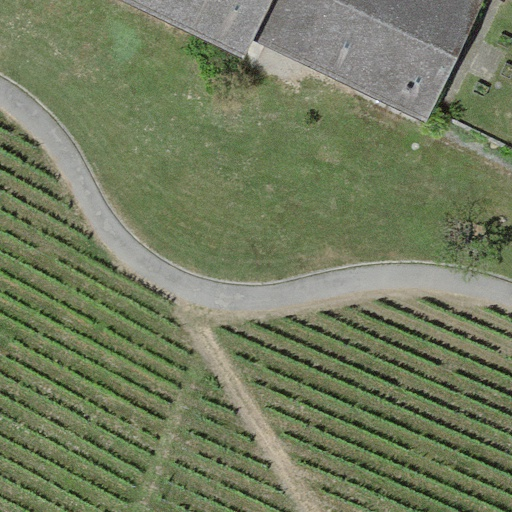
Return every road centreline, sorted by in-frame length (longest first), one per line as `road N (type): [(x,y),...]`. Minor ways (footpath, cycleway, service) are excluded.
road 1 (track): [(511,303),(423,284),(369,283),(255,304),(193,301),(107,242),(70,172),(0,102)]
road 2 (track): [(325,511),(193,301)]
